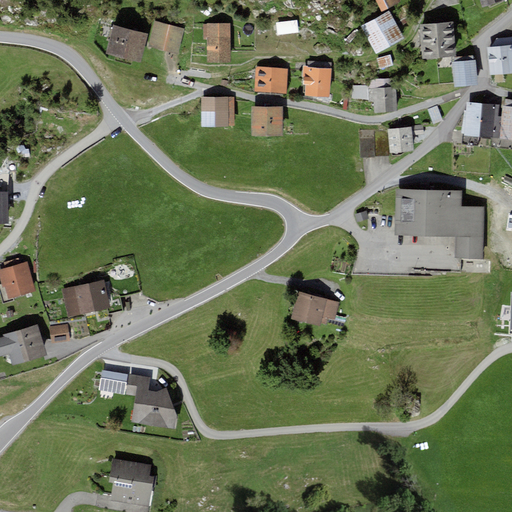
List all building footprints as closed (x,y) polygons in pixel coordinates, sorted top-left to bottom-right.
[(400,0),(377,0),(383,11),(401,2),(400,0)] [(388,11),(360,26),(375,54),(403,39),(388,11)] [(185,29),(156,21),(149,45),(178,54),(185,29)] [(277,22),(279,36),(300,34),(299,21),(277,22)] [(453,23),(420,24),(421,57),(454,56),(453,23)] [(229,24),(203,24),(203,38),(207,38),(206,61),(229,61),(229,24)] [(148,34),(114,25),(107,51),(140,61),(148,34)] [(511,38),(498,40),(490,48),(492,73),(511,71),(511,38)] [(390,55),(378,58),(380,68),(393,65),(390,55)] [(475,60),(453,61),(455,86),(477,84),(475,60)] [(332,69),(306,66),(303,95),(329,97),(332,69)] [(288,69),(256,67),(253,92),(286,95),(288,69)] [(363,86),(354,85),(352,99),(375,100),(375,110),(398,110),(396,78),(377,77),(363,86)] [(234,97),(201,97),(201,125),(234,125),(234,97)] [(501,105),(469,102),(466,133),(498,137),(501,105)] [(283,107),(252,106),(251,135),(282,136),(283,107)] [(438,106),(428,109),(433,124),(442,121),(438,106)] [(511,106),(504,106),(501,138),(511,138),(511,106)] [(411,126),(387,129),(390,153),(413,150),(411,126)] [(385,130),(359,131),(359,156),(386,155),(385,130)] [(459,193),(399,191),(398,232),(458,234),(458,255),(481,255),(482,208),(458,207),(459,193)] [(27,264),(0,271),(0,281),(5,300),(35,292),(27,264)] [(104,281),(63,290),(69,318),(110,309),(104,281)] [(338,305),(299,295),(292,320),(324,329),(327,320),(334,322),(338,305)] [(38,326),(4,336),(4,338),(0,339),(0,357),(10,355),(13,366),(47,356),(38,326)] [(69,326),(50,328),(51,345),(70,343),(69,326)] [(150,379),(129,376),(126,395),(134,396),(131,422),(173,430),(176,417),(167,389),(154,392),(148,391),(150,379)] [(153,466),(114,458),(109,482),(115,483),(112,499),(151,506),(157,477),(151,476),(153,466)]
